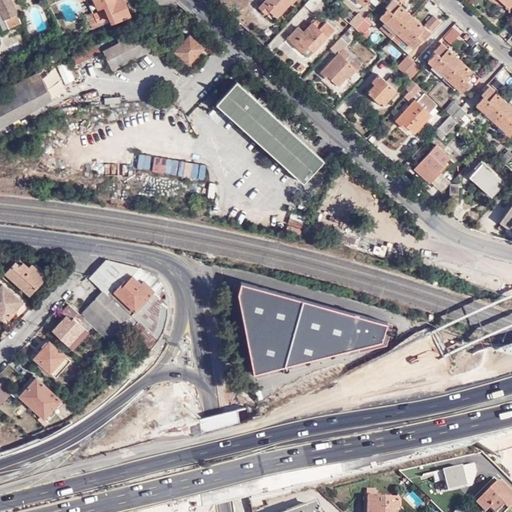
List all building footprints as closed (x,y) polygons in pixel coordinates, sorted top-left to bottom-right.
[(0,0),(0,7),(9,28),(21,22),(16,11),(11,0),(0,0)] [(11,0),(16,11),(22,8),(18,0),(11,0)] [(113,22),(131,16),(124,0),(95,0),(99,8),(103,5),(105,9),(98,12),(94,5),(90,7),(100,27),(113,22)] [(173,6),(178,3),(174,0),(152,0),(152,1),(162,10),(173,6)] [(264,0),(259,6),(265,12),(268,9),(277,17),(289,3),(291,5),(295,0),(264,0)] [(308,0),(304,4),(316,15),(324,6),(319,1),(319,0),(308,0)] [(431,32),(396,0),(391,0),(388,4),(389,5),(379,17),(383,21),(381,23),(382,24),(379,27),(398,44),(401,40),(406,44),(408,42),(413,48),(424,36),(425,38),(431,32)] [(86,15),(92,27),(98,25),(92,12),(86,15)] [(358,13),(349,23),(351,25),(361,34),(370,25),(358,13)] [(442,21),(436,15),(427,24),(433,30),(442,21)] [(323,24),(316,18),(303,31),(298,27),(288,38),(301,51),(307,46),(314,52),(335,30),(326,21),(323,24)] [(180,28),(177,22),(168,26),(172,33),(180,28)] [(452,26),(441,38),(449,45),(460,34),(452,26)] [(120,42),(103,50),(112,68),(150,48),(140,28),(127,34),(126,32),(117,36),(120,42)] [(347,30),(344,33),(350,39),(353,36),(347,30)] [(344,33),(330,48),(336,54),(320,71),(328,80),(330,78),(338,86),(347,76),(348,77),(360,65),(343,49),(345,47),(351,41),(350,39),(344,33)] [(203,47),(188,34),(173,52),(188,65),(203,47)] [(472,69),(441,41),(434,49),(435,51),(428,59),(461,91),(472,80),(473,81),(478,76),(478,75),(487,64),(481,59),(472,69)] [(343,49),(360,65),(362,63),(345,47),(343,49)] [(97,48),(72,56),(75,63),(100,55),(97,48)] [(407,55),(396,66),(409,77),(419,66),(407,55)] [(382,58),(373,67),(384,77),(393,68),(382,58)] [(0,90),(0,125),(51,99),(37,72),(0,90)] [(401,84),(392,75),(387,80),(379,74),(373,80),(376,83),(368,91),(382,105),(401,84)] [(506,81),(500,75),(492,83),(499,89),(506,81)] [(404,87),(409,91),(416,83),(411,79),(404,87)] [(324,162),(238,83),(216,106),(303,185),(324,162)] [(409,91),(414,95),(420,88),(416,83),(409,91)] [(511,106),(490,86),(485,91),(486,93),(475,104),(509,135),(511,131),(511,106)] [(409,91),(405,95),(409,99),(414,95),(409,91)] [(436,104),(424,93),(416,101),(415,99),(397,119),(406,128),(408,126),(415,132),(431,114),(429,112),(436,104)] [(450,114),(458,121),(466,112),(454,101),(445,110),(450,114)] [(439,126),(445,132),(455,121),(449,115),(439,126)] [(455,121),(445,132),(450,135),(459,124),(455,121)] [(439,126),(435,131),(442,136),(445,132),(439,126)] [(455,137),(448,144),(461,156),(468,149),(455,137)] [(449,156),(435,144),(413,169),(429,183),(443,168),(440,166),(449,156)] [(494,154),(487,148),(481,153),(488,160),(494,154)] [(504,163),(511,154),(507,149),(498,158),(504,163)] [(138,170),(150,171),(151,155),(139,154),(138,170)] [(203,181),(205,166),(154,157),(152,172),(203,181)] [(503,181),(484,162),(472,176),(491,193),(503,181)] [(459,183),(451,183),(450,202),(458,202),(459,183)] [(511,203),(500,221),(511,229),(511,203)] [(289,214),(286,229),(301,232),(304,217),(289,214)] [(167,305),(167,299),(164,287),(160,280),(155,275),(146,271),(135,266),(103,259),(89,274),(114,296),(117,293),(132,275),(140,282),(143,279),(148,284),(146,287),(152,292),(167,305)] [(21,264),(17,261),(6,272),(30,294),(46,275),(33,263),(30,266),(24,261),(21,264)] [(107,339),(111,343),(118,335),(120,336),(124,332),(138,317),(114,296),(89,274),(88,275),(102,288),(79,313),(93,325),(107,339)] [(132,275),(117,293),(136,310),(152,292),(146,287),(148,284),(143,279),(140,282),(132,275)] [(393,319),(241,281),(258,372),(387,337),(393,319)] [(22,301),(2,283),(0,284),(0,312),(6,318),(22,301)] [(138,317),(157,335),(162,329),(167,305),(152,292),(136,310),(117,293),(114,296),(138,317)] [(88,331),(93,325),(79,313),(69,303),(62,310),(66,314),(52,329),(68,344),(83,327),(88,331)] [(138,317),(124,332),(145,351),(157,335),(138,317)] [(72,347),(88,331),(83,327),(68,344),(72,347)] [(96,351),(101,355),(111,343),(107,339),(96,351)] [(71,359),(49,340),(34,358),(56,376),(71,359)] [(61,400),(32,375),(22,387),(25,389),(19,397),(45,419),(61,400)] [(0,406),(10,394),(0,385),(0,406)] [(433,475),(438,497),(479,488),(474,466),(433,475)] [(511,494),(506,489),(511,483),(511,481),(504,473),(474,504),(483,511),(488,508),(492,511),(502,511),(511,503),(511,494)] [(409,491),(402,499),(416,510),(422,502),(409,491)] [(397,511),(398,498),(378,498),(378,496),(366,496),(365,511),(397,511)]
